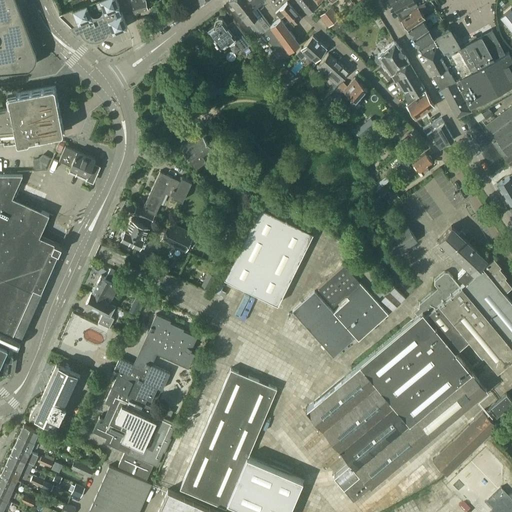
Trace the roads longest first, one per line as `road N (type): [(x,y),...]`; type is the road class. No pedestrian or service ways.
road 1 (tertiary): [(0,403),(23,381),(122,162),(124,125),(108,87)]
road 2 (residential): [(291,0),(453,167),(511,264)]
road 3 (residential): [(511,225),(379,0)]
